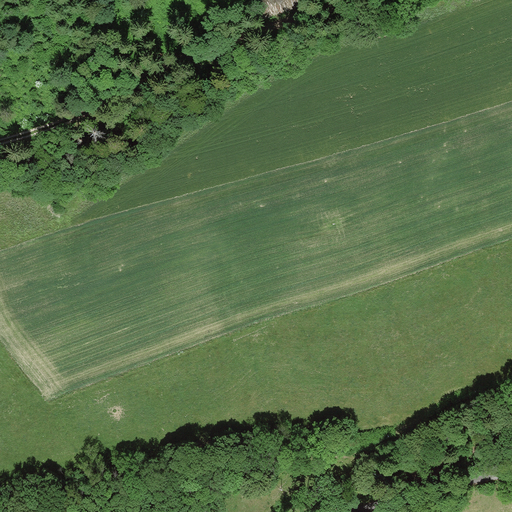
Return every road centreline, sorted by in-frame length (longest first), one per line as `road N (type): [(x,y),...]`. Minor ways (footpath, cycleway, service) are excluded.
road 1 (track): [(355,0),(92,122),(0,149)]
road 2 (unclassified): [(511,475),(358,511)]
